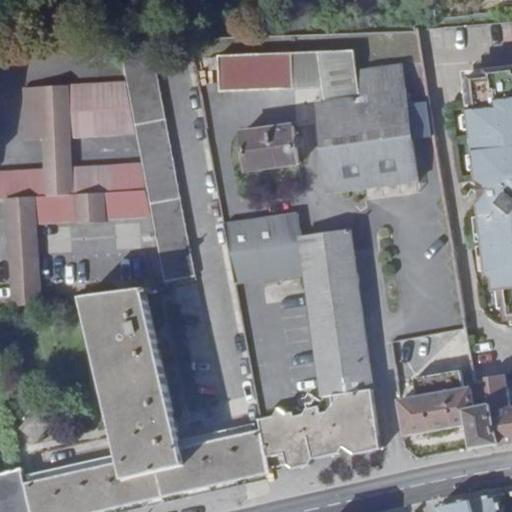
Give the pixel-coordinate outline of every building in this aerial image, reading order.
[(357,0),(358,10),(389,7),(388,0),(357,0)] [(122,51),(167,274),(169,282),(196,276),(152,52),(122,51)] [(357,51),(321,53),(325,87),(326,102),(319,104),(331,193),(369,187),(421,179),(405,66),(360,72),(357,51)] [(321,53),(293,54),(295,89),(325,87),(321,53)] [(295,89),(293,54),(217,58),(219,93),(295,89)] [(129,103),(125,77),(18,86),(20,111),(23,138),(41,137),(67,134),(133,130),(129,103)] [(511,77),(471,83),(475,114),(469,115),(478,182),(494,195),(481,209),(490,282),(498,287),(499,301),(508,300),(511,329),(511,328),(511,77)] [(295,126),(244,133),(248,171),(301,165),(295,126)] [(67,134),(41,137),(44,167),(69,165),(67,134)] [(0,170),(0,196),(6,196),(142,186),(138,159),(69,165),(44,167),(0,170)] [(422,191),(421,179),(369,187),(371,197),(422,191)] [(142,186),(6,196),(8,227),(37,224),(37,222),(77,218),(77,221),(106,217),(106,216),(149,212),(142,186)] [(300,213),(227,222),(233,255),(304,243),(303,235),(300,213)] [(37,224),(8,227),(11,257),(39,254),(37,224)] [(353,229),(303,235),(304,243),(308,270),(325,398),(322,399),(324,421),(346,418),(349,449),(358,455),(383,450),(375,389),(362,391),(358,365),(371,362),(353,229)] [(304,243),(233,255),(237,280),(308,270),(304,243)] [(11,257),(14,305),(43,301),(39,254),(11,257)] [(126,460),(26,482),(32,511),(97,511),(273,473),(272,467),(265,429),(181,447),(149,288),(92,294),(126,460)] [(375,389),(371,362),(358,365),(362,391),(375,389)] [(491,375),(491,378),(495,403),(502,445),(511,443),(511,399),(508,372),(491,375)] [(476,406),(473,388),(466,389),(464,374),(408,383),(410,397),(403,399),(409,434),(468,425),(473,449),(502,445),(495,403),(476,406)] [(491,378),(480,381),(473,388),(476,406),(495,403),(491,378)] [(276,415),(264,418),(265,429),(272,467),(288,463),(290,463),(296,468),(313,465),(316,457),(327,455),(324,421),(322,399),(315,395),(314,401),(310,402),(310,408),(307,409),(299,405),(296,410),(288,413),(280,408),(277,414),(276,415)] [(38,413),(25,430),(38,440),(50,423),(38,413)] [(347,448),(349,449),(346,418),(324,421),(327,455),(343,452),(347,448)] [(0,511),(32,511),(26,482),(24,467),(0,471),(0,511)] [(505,511),(500,495),(476,500),(478,511),(505,511)] [(478,511),(476,500),(439,508),(440,511),(478,511)]
